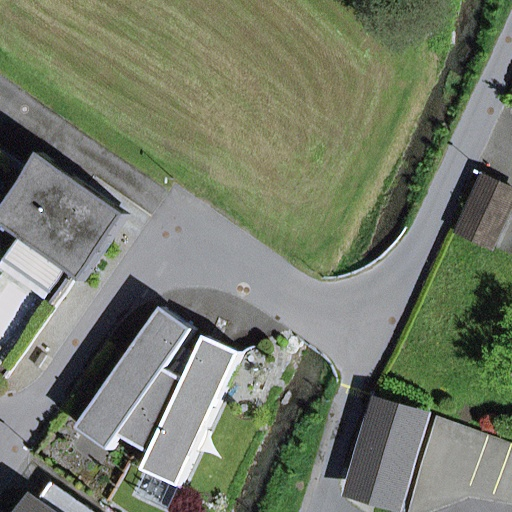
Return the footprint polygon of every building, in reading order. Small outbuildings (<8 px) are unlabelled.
[(46,154),(32,173),(0,150),(0,220),(88,282),(135,215),(46,154)] [(511,189),(488,179),(463,233),(494,247),(511,207),(511,189)] [(167,308),(93,414),(125,436),(140,446),(194,352),(187,348),(199,330),(167,308)] [(150,468),(185,485),(246,353),(211,337),(202,356),(194,352),(140,446),(156,455),(150,468)] [(401,503),(425,422),(381,409),(357,490),(401,503)] [(83,429),(115,451),(125,436),(93,414),(83,429)] [(51,511),(43,511),(39,509),(37,511),(86,511),(63,496),(51,511)]
